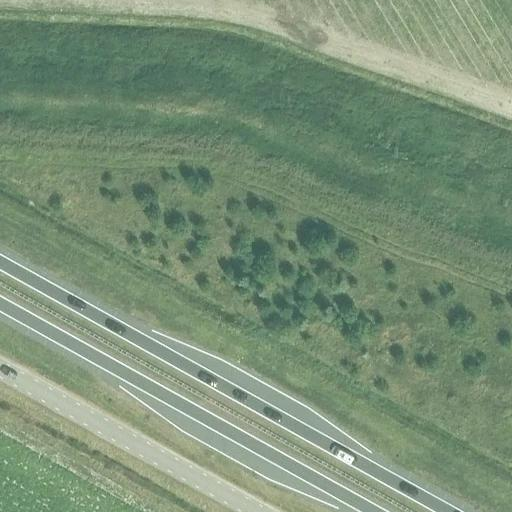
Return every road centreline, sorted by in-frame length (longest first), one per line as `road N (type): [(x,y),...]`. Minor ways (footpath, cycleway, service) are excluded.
road 1 (trunk): [(448,511),(0,261)]
road 2 (trunk): [(0,303),(372,511)]
road 3 (unclassified): [(0,368),(257,511)]
